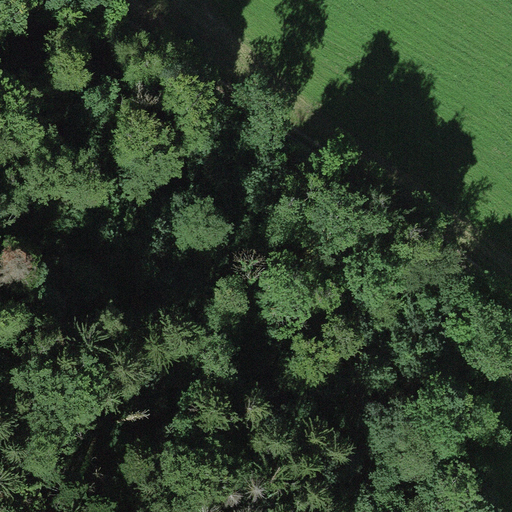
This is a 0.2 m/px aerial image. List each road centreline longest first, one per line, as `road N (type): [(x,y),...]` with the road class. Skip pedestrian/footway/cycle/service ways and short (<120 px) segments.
road 1 (track): [(0,208),(439,511)]
road 2 (track): [(90,0),(306,149),(511,306)]
